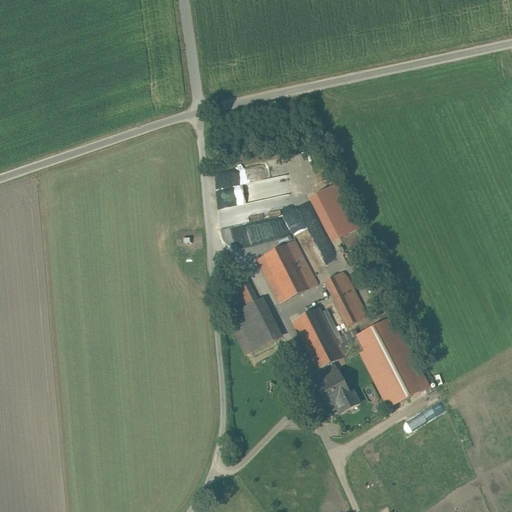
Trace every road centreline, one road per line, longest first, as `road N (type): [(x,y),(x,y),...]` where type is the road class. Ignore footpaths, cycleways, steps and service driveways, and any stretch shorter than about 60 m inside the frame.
road 1 (unclassified): [(198,109),(222,433),(190,511)]
road 2 (unclassified): [(511,43),(198,109)]
road 3 (unclassified): [(198,109),(0,178)]
road 4 (track): [(304,401),(356,511)]
